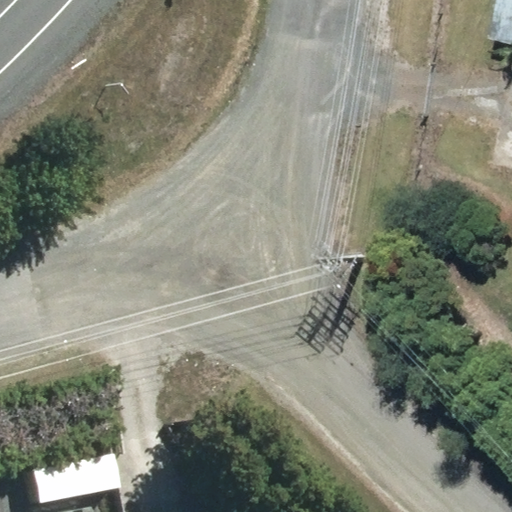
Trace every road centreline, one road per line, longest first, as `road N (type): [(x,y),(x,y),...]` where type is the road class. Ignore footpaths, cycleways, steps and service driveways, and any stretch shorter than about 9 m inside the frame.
road 1 (unclassified): [(228,250),(396,452),(482,511)]
road 2 (unclassified): [(228,250),(310,80),(326,0)]
road 3 (unclassified): [(0,316),(228,250)]
